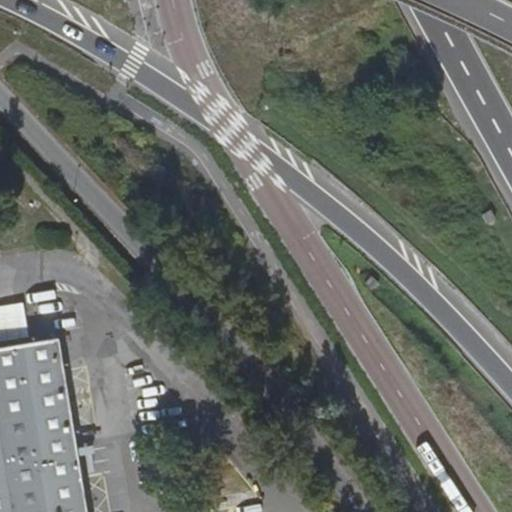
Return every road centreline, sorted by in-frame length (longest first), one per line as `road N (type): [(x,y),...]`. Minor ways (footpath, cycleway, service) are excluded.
road 1 (trunk): [(6,0),(241,141),(384,256),(511,388)]
road 2 (tertiary): [(0,99),(265,379),(359,511)]
road 3 (trunk): [(421,0),(511,157)]
